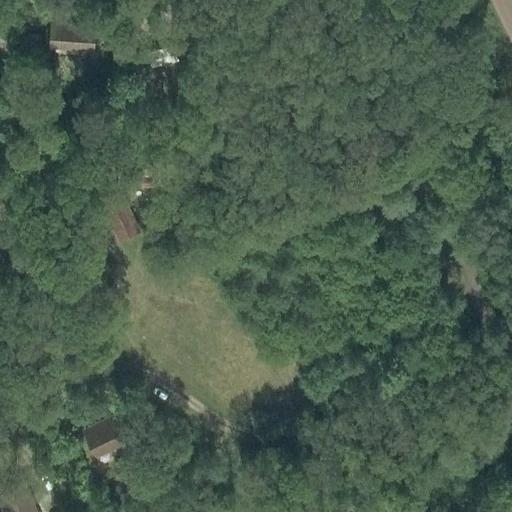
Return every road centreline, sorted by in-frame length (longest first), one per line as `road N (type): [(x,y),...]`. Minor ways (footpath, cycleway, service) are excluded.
road 1 (track): [(511,331),(466,345),(342,423),(248,433),(138,511)]
road 2 (track): [(248,433),(165,378),(118,361),(0,358)]
